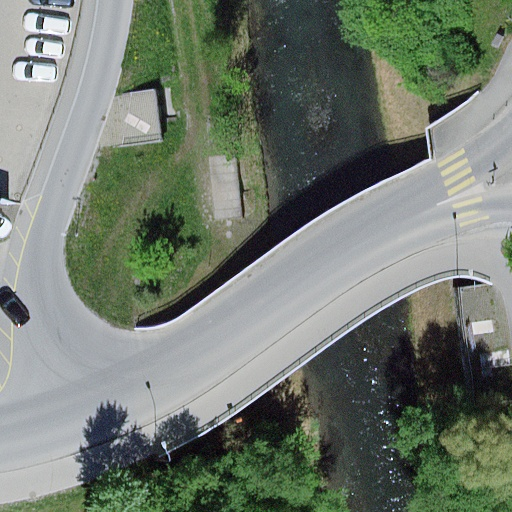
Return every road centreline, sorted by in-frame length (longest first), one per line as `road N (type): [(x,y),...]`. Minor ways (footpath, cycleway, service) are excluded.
road 1 (residential): [(446,206),(353,255),(183,376),(53,425)]
road 2 (unclassified): [(113,0),(110,41),(41,266),(39,341),(53,425)]
